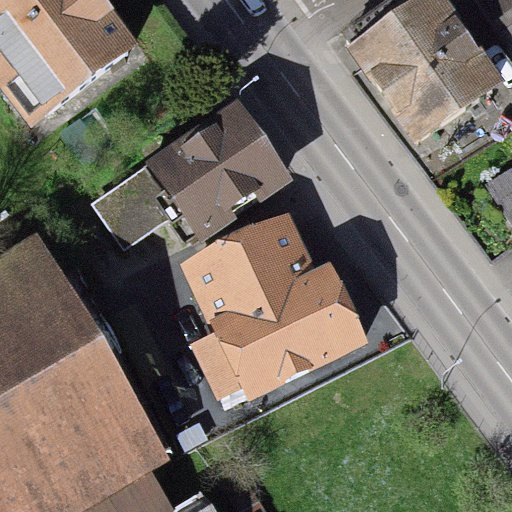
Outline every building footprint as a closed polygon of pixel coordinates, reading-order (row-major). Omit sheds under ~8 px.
[(86,0),(12,0),(0,9),(0,83),(31,125),(127,55),(86,0)] [(433,0),(345,59),(412,159),(501,100),(434,0),(433,0)] [(511,0),(493,0),(472,8),(511,67),(511,0)] [(237,128),(152,183),(193,244),(277,188),(237,128)] [(511,175),(488,190),(511,226),(511,175)] [(289,229),(195,273),(251,394),(345,351),(289,229)] [(0,273),(0,511),(93,511),(161,471),(30,256),(0,273)]
